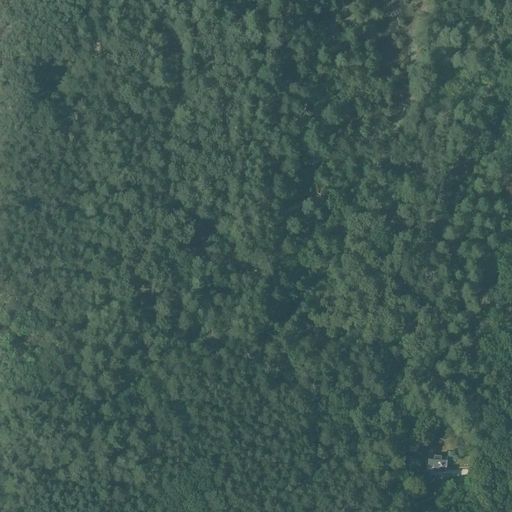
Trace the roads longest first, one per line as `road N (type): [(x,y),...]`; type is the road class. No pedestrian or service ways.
road 1 (unknown): [(157,0),(159,27),(182,57),(169,196),(208,236),(149,285),(156,317),(169,328),(155,445),(139,489),(143,511)]
road 2 (unknown): [(186,256),(290,278),(356,249),(415,241),(511,259)]
